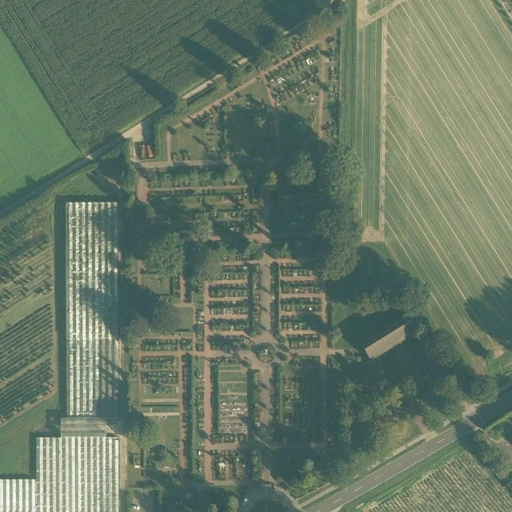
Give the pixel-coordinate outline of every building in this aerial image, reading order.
[(65,205),(66,340),(118,340),(117,204),(65,205)] [(365,341),(376,359),(418,334),(407,316),(365,341)] [(118,420),(118,340),(66,340),(66,420),(106,420),(118,420)] [(376,359),(365,341),(359,345),(370,363),(376,359)] [(61,420),(61,439),(106,439),(106,420),(66,420),(61,420)] [(118,511),(118,439),(106,439),(61,439),(36,439),(36,481),(0,481),(0,511),(118,511)] [(199,511),(212,511),(211,498),(199,498),(199,511)]
